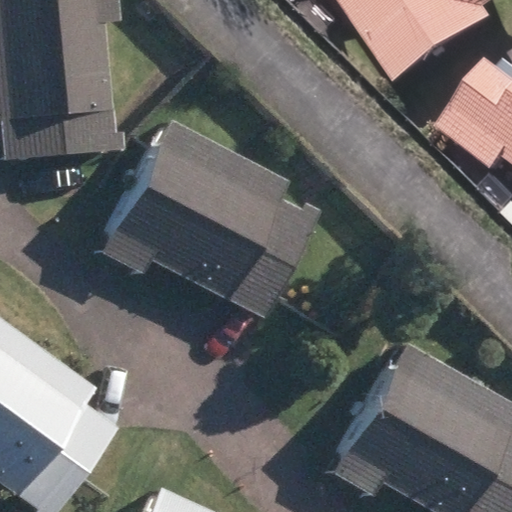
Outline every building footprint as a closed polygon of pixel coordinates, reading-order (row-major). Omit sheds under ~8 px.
[(0,0),(0,165),(109,154),(108,137),(101,137),(89,27),(105,26),(102,0),(0,0)] [(311,0),(316,6),(325,0),(333,0),(397,92),(492,25),(485,15),(501,5),(497,0),(311,0)] [(503,163),(511,169),(511,85),(487,67),(437,134),(493,176),(503,163)] [(135,266),(251,326),(306,219),(287,210),(283,216),(262,205),(272,186),(154,125),(87,260),(128,281),(135,266)] [(45,511),(103,434),(70,410),(81,394),(0,334),(0,503),(11,511),(45,511)] [(364,489),(404,511),(504,511),(511,499),(511,441),(499,434),(508,416),(392,348),(316,480),(357,503),(364,489)] [(187,511),(145,492),(136,511),(187,511)]
